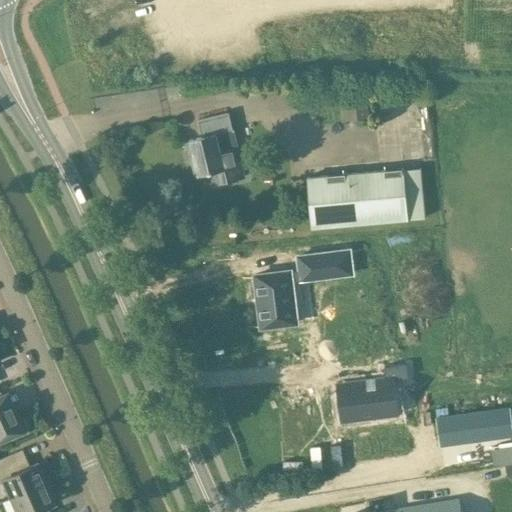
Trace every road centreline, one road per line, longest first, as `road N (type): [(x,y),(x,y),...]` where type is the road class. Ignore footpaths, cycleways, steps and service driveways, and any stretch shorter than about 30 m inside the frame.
road 1 (tertiary): [(211,511),(70,190)]
road 2 (residential): [(108,511),(0,271)]
road 3 (tertiary): [(70,190),(0,13)]
road 4 (tertiary): [(0,83),(70,190)]
